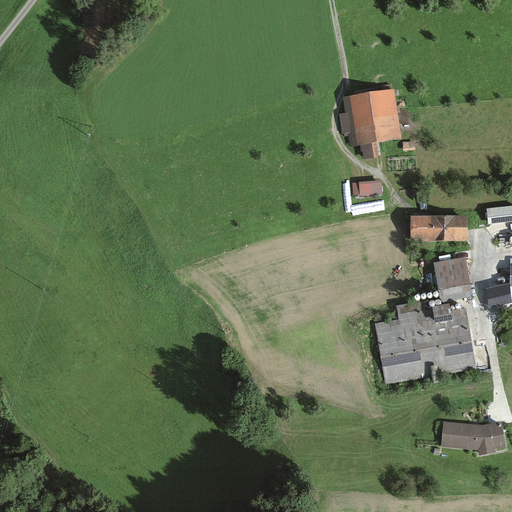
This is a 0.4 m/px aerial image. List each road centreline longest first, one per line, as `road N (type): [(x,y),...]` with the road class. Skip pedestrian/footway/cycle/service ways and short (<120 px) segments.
road 1 (track): [(511,252),(487,251),(469,213),(411,209),(342,146),(334,120),(344,68),(332,0)]
road 2 (track): [(487,251),(478,265),(511,410)]
